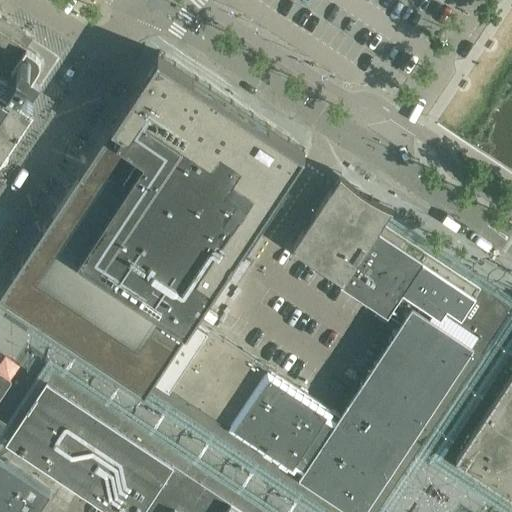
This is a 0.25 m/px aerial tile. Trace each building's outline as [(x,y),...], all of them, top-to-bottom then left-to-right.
[(36,52),(26,46),(33,36),(0,14),(0,147),(35,95),(34,95),(40,84),(32,78),(39,67),(41,62),(40,57),(36,52)] [(106,362),(213,200),(254,227),(305,149),(159,52),(145,73),(136,86),(130,95),(131,95),(25,255),(22,260),(24,261),(4,291),(2,290),(0,294),(4,296),(4,294),(37,316),(36,317),(39,319),(40,318),(72,339),(71,340),(74,342),(75,341),(106,362)] [(343,280),(383,222),(390,210),(393,207),(387,204),(379,200),(371,195),(365,192),(358,187),(353,183),(348,179),(341,172),(340,174),(331,188),(331,187),(292,246),(343,280)] [(152,375),(154,376),(193,318),(234,256),(254,227),(213,200),(106,362),(107,362),(106,363),(109,365),(110,364),(142,385),(141,387),(144,389),(147,386),(146,385),(152,375)] [(511,291),(390,210),(383,222),(435,256),(457,270),(479,286),(511,307),(472,366),(461,359),(447,380),(447,381),(450,392),(445,400),(440,406),(430,422),(420,436),(409,438),(408,439),(384,476),(387,487),(370,511),(344,511),(311,490),(309,478),(297,480),(282,470),(280,469),(267,460),(254,451),(229,435),(227,425),(169,386),(174,379),(169,376),(166,379),(161,376),(159,380),(154,376),(145,390),(0,294),(0,292),(22,260),(25,255),(14,247),(0,268),(0,310),(137,400),(141,395),(316,511),(388,511),(511,325),(511,291)] [(417,282),(435,256),(383,222),(343,280),(403,319),(418,329),(428,314),(439,297),(417,282)] [(439,297),(457,270),(435,256),(417,282),(439,297)] [(461,312),(479,286),(457,270),(439,297),(461,312)] [(472,366),(511,307),(479,286),(461,312),(439,297),(428,314),(472,344),(461,359),(472,366)] [(447,380),(461,359),(472,344),(428,314),(418,329),(403,319),(389,341),(447,380)] [(174,379),(208,327),(193,318),(154,376),(159,380),(161,376),(166,379),(169,376),(174,379)] [(227,425),(266,366),(208,327),(174,379),(169,386),(227,425)] [(511,329),(427,458),(508,511),(511,511),(511,486),(506,482),(495,475),(481,478),(452,458),(450,445),(511,351),(511,329)] [(447,380),(389,341),(379,356),(411,377),(445,400),(450,392),(447,381),(447,380)] [(511,351),(450,445),(452,458),(481,478),(495,475),(506,482),(511,486),(511,351)] [(0,362),(0,367),(14,376),(22,362),(6,352),(0,362)] [(290,511),(50,353),(0,427),(0,450),(9,438),(20,421),(47,379),(58,377),(117,416),(119,427),(121,428),(132,426),(140,431),(142,442),(143,443),(154,440),(162,446),(164,457),(193,476),(205,474),(228,489),(231,501),(243,498),(262,511),(290,511)] [(440,406),(407,384),(411,377),(379,356),(375,362),(390,372),(379,388),(430,422),(440,406)] [(379,388),(390,372),(375,362),(364,378),(379,388)] [(282,470),(325,405),(266,366),(227,425),(229,435),(254,451),(265,449),(267,460),(280,469),(282,470)] [(127,511),(164,457),(162,446),(154,440),(143,443),(142,442),(140,431),(132,426),(121,428),(119,427),(117,416),(58,377),(47,379),(20,421),(9,438),(120,511),(127,511)] [(445,400),(411,377),(407,384),(440,406),(445,400)] [(430,422),(379,388),(364,378),(350,400),(408,439),(409,438),(420,436),(430,422)] [(408,439),(350,400),(340,415),(347,420),(333,441),(341,447),(384,476),(408,439)] [(309,478),(333,441),(347,420),(340,415),(325,405),(282,470),(297,480),(309,478)] [(370,511),(387,487),(384,476),(341,447),(333,441),(309,478),(311,490),(344,511),(370,511)] [(0,511),(34,511),(50,490),(0,456),(0,511)] [(169,511),(193,476),(164,457),(127,511),(169,511)] [(223,511),(231,501),(228,489),(205,474),(193,476),(169,511),(223,511)] [(262,511),(243,498),(231,501),(223,511),(262,511)]
